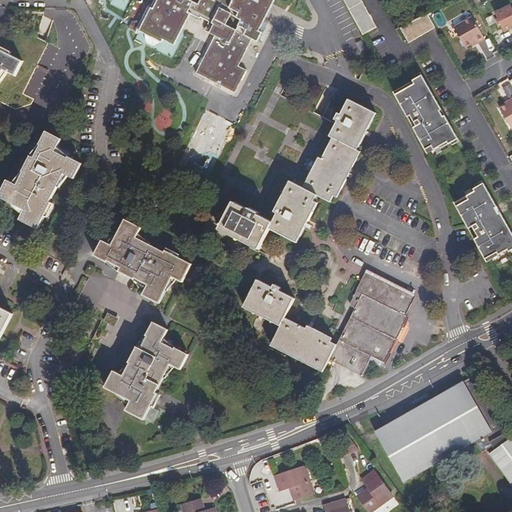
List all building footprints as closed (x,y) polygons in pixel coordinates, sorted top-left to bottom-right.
[(156,0),(156,1),(158,1),(154,11),(152,10),(141,33),(165,42),(166,39),(174,44),(180,33),(178,32),(179,29),(184,31),(192,14),(202,20),(203,19),(215,26),(211,35),(216,38),(197,75),(235,96),(247,74),(239,69),(252,42),(257,45),(266,26),(263,25),(275,0),(234,0),(235,0),(233,0),(156,0)] [(374,27),(359,0),(342,0),(360,33),(374,27)] [(511,12),(509,7),(494,14),(498,23),(496,24),(498,27),(500,26),(504,33),(511,29),(511,12)] [(426,14),(399,28),(407,43),(434,28),(426,14)] [(466,48),(472,45),(477,42),(478,44),(485,41),(473,17),(454,27),(466,48)] [(484,57),(491,55),(489,46),(482,48),(484,57)] [(0,81),(2,83),(10,70),(18,74),(25,59),(0,47),(0,81)] [(413,86),(395,97),(425,151),(431,148),(433,151),(446,143),(447,146),(456,140),(444,118),(439,120),(436,115),(440,113),(421,78),(411,83),(413,86)] [(256,111),(270,116),(279,93),(264,88),(256,111)] [(348,177),(361,151),(358,149),(376,114),(349,99),(341,114),(338,113),(335,119),(337,121),(337,122),(330,136),(332,137),(322,158),(320,159),(318,158),(303,188),(291,181),(275,211),(279,213),(274,222),(259,214),(260,212),(252,208),(250,210),(235,202),(221,229),(224,231),(248,244),(260,250),(266,237),(271,229),(278,232),(297,242),(305,228),(309,220),(318,203),(315,201),(318,195),(331,202),(335,196),(337,197),(348,177)] [(511,103),(506,106),(500,110),(511,130),(511,129),(511,100),(511,101),(511,103)] [(56,151),(62,140),(47,131),(41,144),(41,146),(35,157),(32,156),(24,171),(23,174),(18,185),(8,181),(0,197),(26,211),(21,220),(39,229),(52,203),(51,202),(65,174),(75,179),(83,163),(70,157),(69,157),(56,151)] [(467,201),(456,207),(484,260),(496,254),(497,256),(506,251),(507,253),(511,250),(511,238),(498,214),(494,217),(490,211),(495,209),(481,185),(473,190),(474,192),(465,197),(467,201)] [(183,282),(193,265),(167,251),(165,252),(137,237),(142,228),(126,220),(112,246),(103,241),(95,255),(108,263),(110,262),(121,269),(120,272),(135,280),(138,280),(149,286),(144,295),(160,304),(174,277),(183,282)] [(342,334),(337,344),(329,358),(360,373),(370,355),(384,363),(393,347),(409,317),(406,315),(414,299),(365,273),(361,282),(355,294),(349,305),(354,310),(342,334)] [(329,358),(337,344),(333,342),(334,340),(312,329),(310,327),(308,330),(305,328),(287,318),(288,316),(291,309),(296,300),(281,292),(283,289),(276,285),(275,288),(260,280),(246,307),(282,327),(273,344),(323,371),(329,358)] [(0,340),(13,314),(0,307),(0,340)] [(116,371),(107,388),(133,402),(129,411),(146,420),(160,394),(158,393),(172,365),(182,370),(190,354),(178,348),(176,349),(164,342),(170,331),(155,323),(148,336),(149,338),(142,349),(139,347),(131,362),(132,363),(125,376),(116,371)] [(498,425),(453,457),(479,443),(484,452),(489,450),(511,478),(511,432),(511,430),(507,432),(475,377),(468,381),(498,425)] [(498,425),(468,381),(378,430),(407,481),(453,457),(498,425)] [(340,444),(344,456),(361,452),(352,440),(340,444)] [(307,465),(279,474),(283,487),(295,484),(296,489),(293,490),(295,499),(316,493),(307,465)] [(373,511),(395,497),(378,472),(366,480),(373,493),(371,493),(367,492),(362,496),(372,511),(373,511)] [(184,502),(187,511),(217,511),(216,506),(204,509),(203,505),(205,504),(203,496),(184,502)] [(328,504),(329,511),(351,511),(347,499),(328,504)]
